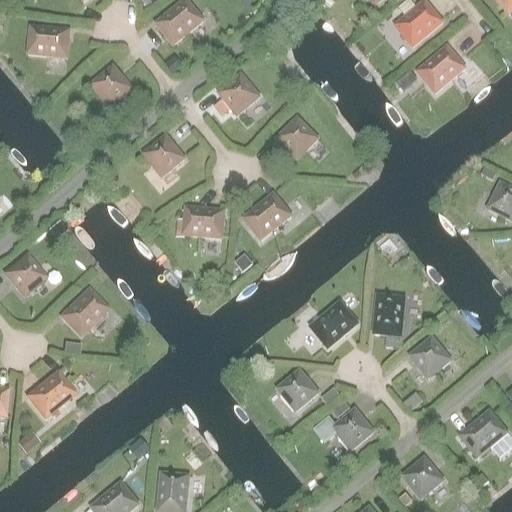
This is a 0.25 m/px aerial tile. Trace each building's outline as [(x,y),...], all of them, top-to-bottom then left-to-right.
[(140,0),(148,10),(159,2),(157,0),(140,0)] [(368,0),(375,8),(384,0),(368,0)] [(511,0),(494,0),(509,17),(511,14),(511,0)] [(156,27),(173,48),(203,24),(186,2),(156,27)] [(399,10),(404,17),(415,9),(409,2),(399,10)] [(395,29),(413,50),(443,25),(425,4),(395,29)] [(31,30),(28,57),(67,61),(69,33),(31,30)] [(417,75),(435,96),(465,71),(447,50),(417,75)] [(175,59),(165,67),(174,77),(183,69),(175,59)] [(132,92),(113,70),(91,88),(109,111),(132,92)] [(410,75),(397,86),(403,94),(417,83),(410,75)] [(231,112),(237,119),(260,100),(241,78),(219,96),(223,102),(214,110),(222,120),(231,112)] [(297,121),(277,142),(297,163),(318,142),(297,121)] [(184,161),(166,139),(143,157),(162,180),(184,161)] [(481,178),(492,184),(496,176),(485,170),(481,178)] [(115,179),(107,186),(113,195),(119,191),(119,184),(115,179)] [(511,191),(501,186),(488,212),(511,223),(511,191)] [(243,222),(261,243),(291,219),(273,197),(243,222)] [(183,235),(183,238),(221,242),(224,214),(185,210),(184,222),(183,235)] [(176,235),(176,239),(183,240),(183,238),(183,235),(184,222),(178,222),(176,235)] [(59,224),(48,233),(56,243),(67,234),(59,224)] [(27,258),(5,277),(23,299),(46,281),(27,258)] [(61,320),(80,340),(108,312),(88,293),(61,320)] [(374,337),(386,338),(385,350),(400,351),(405,301),(377,298),(374,337)] [(310,330),(328,351),(358,327),(340,305),(310,330)] [(432,341),(409,359),(428,382),(450,363),(432,341)] [(65,346),(63,357),(80,359),(81,348),(65,346)] [(277,392),(296,415),(318,396),(299,374),(277,392)] [(27,400),(45,421),(75,397),(57,375),(27,400)] [(0,391),(0,419),(5,420),(8,392),(0,391)] [(321,402),(327,408),(339,398),(334,391),(321,402)] [(404,407),(411,415),(423,405),(416,396),(404,407)] [(332,415),(338,422),(350,412),(344,405),(332,415)] [(336,435),(351,453),(373,435),(355,412),(334,430),(328,422),(314,433),(324,445),(336,435)] [(459,439),(477,461),(507,436),(489,414),(459,439)] [(16,447),(25,458),(37,448),(28,437),(16,447)] [(138,463),(150,453),(141,442),(129,453),(138,463)] [(425,461),(402,480),(421,502),(443,484),(425,461)] [(185,511),(189,479),(161,476),(157,511),(185,511)] [(488,485),(482,477),(474,484),(480,492),(488,485)] [(91,511),(92,511),(132,511),(139,507),(121,486),(91,511)] [(405,511),(412,505),(406,496),(398,502),(405,511)]
